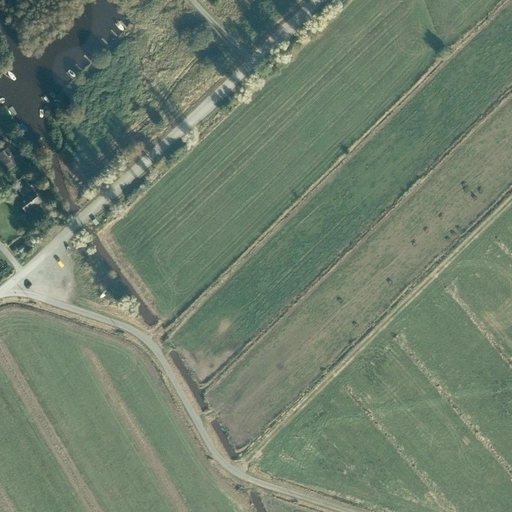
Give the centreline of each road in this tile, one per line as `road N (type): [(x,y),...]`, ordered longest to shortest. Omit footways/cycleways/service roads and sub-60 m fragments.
road 1 (unclassified): [(0,295),(23,294),(128,327),(149,342),(230,469),(348,511)]
road 2 (track): [(2,294),(314,0)]
